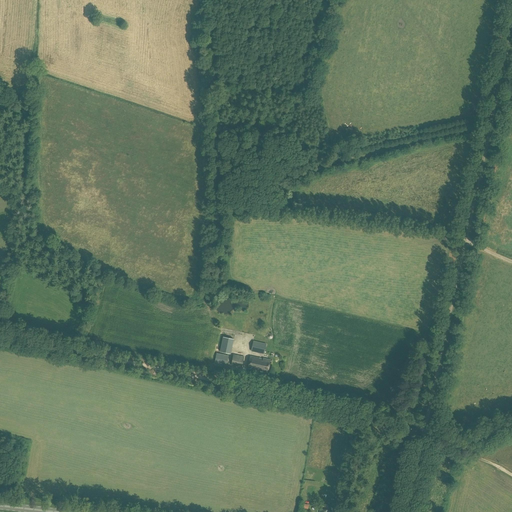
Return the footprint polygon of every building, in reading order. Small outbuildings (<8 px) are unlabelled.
[(221,351),(233,352),(234,337),(223,336),(221,351)] [(264,354),(266,344),(253,341),(251,351),(264,354)] [(226,365),(228,355),(217,353),(215,363),(226,365)] [(242,367),(244,357),(234,355),(231,365),(242,367)] [(263,359),(250,356),(248,368),(268,372),(271,360),(263,358),(263,359)] [(344,497),(336,496),(334,507),(342,508),(344,497)]
